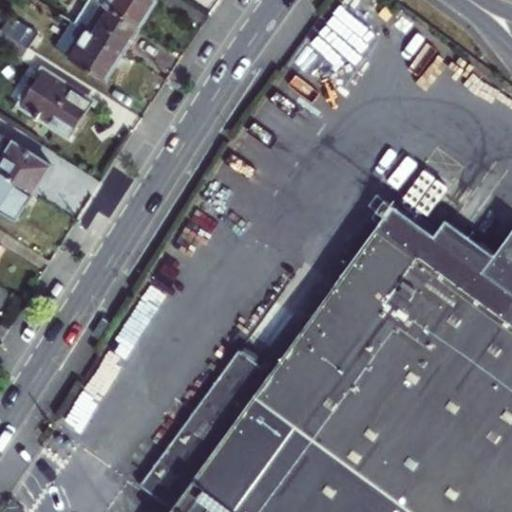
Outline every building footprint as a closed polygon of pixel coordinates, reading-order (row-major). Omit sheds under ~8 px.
[(125,55),(142,28),(97,0),(90,0),(76,23),(125,55)] [(97,0),(142,28),(160,0),(97,0)] [(39,33),(13,15),(4,28),(31,46),(39,33)] [(125,55),(76,23),(75,22),(58,47),(72,56),(70,59),(107,82),(125,55)] [(0,41),(24,58),(31,46),(4,28),(0,25),(0,41)] [(23,104),(72,136),(93,104),(44,72),(32,90),(27,87),(22,96),(26,99),(23,104)] [(0,169),(36,192),(53,166),(2,133),(1,134),(0,133),(0,169)] [(0,208),(17,220),(36,192),(0,169),(0,208)] [(511,511),(511,227),(490,256),(442,221),(431,237),(389,207),(349,261),(326,293),(265,377),(234,354),(136,491),(165,511),(511,511)] [(343,256),(320,288),(326,293),(349,261),(343,256)]
